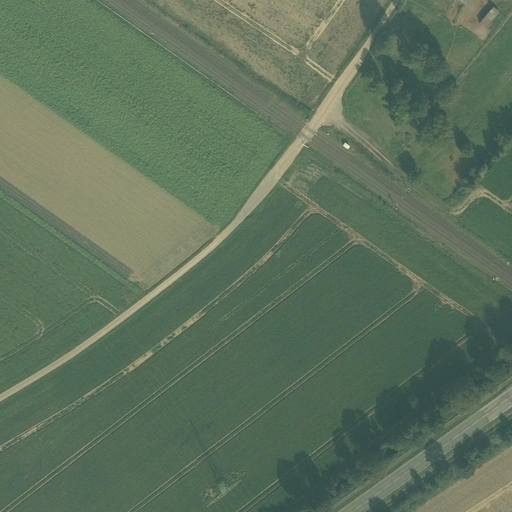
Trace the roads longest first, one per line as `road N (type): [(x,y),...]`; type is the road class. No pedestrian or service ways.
road 1 (unclassified): [(0,398),(216,243),(325,110),(394,0)]
road 2 (secondary): [(511,393),(348,511)]
